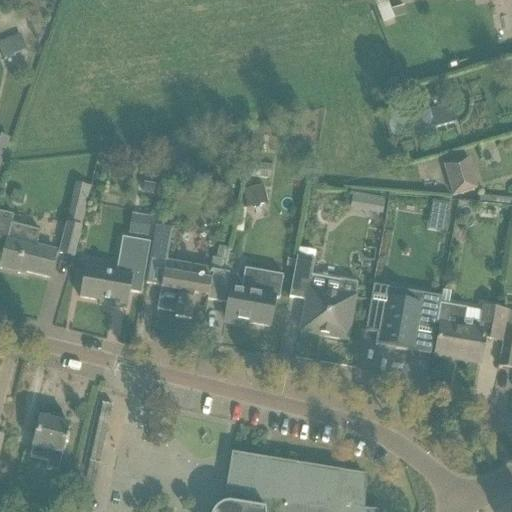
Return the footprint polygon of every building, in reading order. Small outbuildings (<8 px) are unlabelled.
[(0,42),(0,51),(4,61),(27,51),(20,35),(0,42)] [(386,111),(394,136),(409,131),(410,134),(454,124),(450,105),(428,110),(428,109),(418,111),(419,114),(406,116),(403,106),(386,111)] [(248,158),(259,159),(260,154),(261,154),(264,130),(253,128),(248,158)] [(443,166),(452,197),(476,190),(467,159),(443,166)] [(145,184),(143,195),(153,196),(155,186),(145,184)] [(368,197),(365,212),(381,215),(384,200),(368,197)] [(431,202),(428,214),(444,217),(446,205),(431,202)] [(235,233),(243,234),(246,210),(239,209),(235,233)] [(69,212),(66,224),(81,228),(84,215),(69,212)] [(19,272),(49,279),(55,254),(35,249),(39,233),(10,226),(13,217),(0,213),(0,241),(6,243),(0,266),(0,270),(19,275),(19,272)] [(127,232),(145,234),(147,220),(128,217),(127,232)] [(210,284),(211,271),(165,263),(172,230),(173,225),(156,222),(145,284),(161,286),(156,312),(175,315),(174,320),(190,323),(194,301),(192,301),(193,296),(207,298),(210,284)] [(58,255),(73,259),(81,228),(66,224),(58,255)] [(109,305),(109,309),(126,312),(129,294),(140,296),(149,245),(133,242),(131,254),(126,253),(124,264),(117,262),(115,275),(84,269),(79,299),(109,305)] [(212,259),(210,270),(222,272),(227,250),(219,248),(216,259),(212,259)] [(300,330),(323,334),(323,338),(347,342),(354,299),(356,284),(339,281),(337,296),(307,291),(313,261),(296,258),(292,280),(289,299),(305,302),(300,330)] [(246,322),(245,324),(269,329),(274,300),(277,300),(282,277),(244,270),(239,294),(229,292),(224,320),(237,323),(238,320),(246,322)] [(228,274),(211,271),(210,284),(207,298),(207,302),(223,305),(228,274)] [(370,301),(365,333),(376,335),(374,347),(406,353),(410,329),(434,333),(440,298),(389,289),(386,304),(372,301),(370,301)] [(440,326),(434,357),(479,366),(484,341),(502,344),(503,335),(507,312),(483,308),(482,313),(480,324),(464,322),(466,310),(448,307),(440,305),(436,326),(440,326)] [(511,336),(503,335),(502,344),(497,369),(511,371),(511,336)] [(47,463),(45,470),(58,473),(65,444),(67,444),(68,440),(66,439),(69,427),(38,420),(29,459),(47,463)] [(215,511),(213,511),(361,511),(364,478),(232,457),(226,494),(232,495),(230,506),(227,505),(223,506),(221,507),(217,509),(215,511)]
